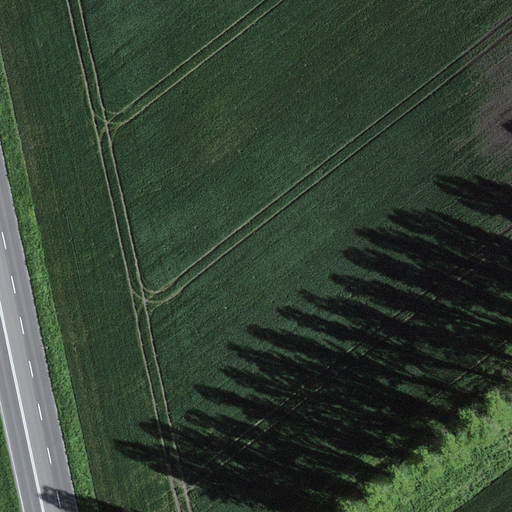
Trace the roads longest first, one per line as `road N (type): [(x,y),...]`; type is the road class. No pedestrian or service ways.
road 1 (track): [(511,355),(309,511)]
road 2 (primary): [(0,302),(44,511)]
